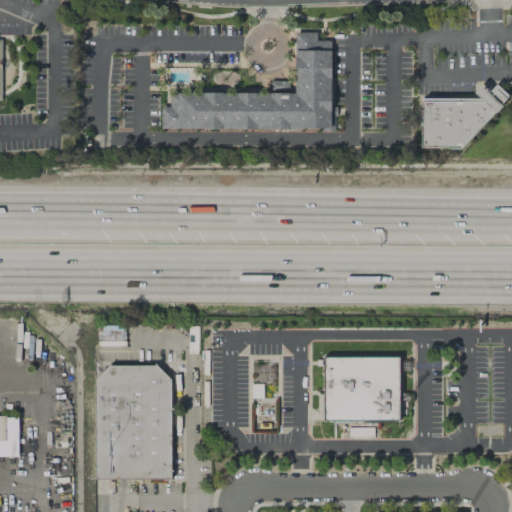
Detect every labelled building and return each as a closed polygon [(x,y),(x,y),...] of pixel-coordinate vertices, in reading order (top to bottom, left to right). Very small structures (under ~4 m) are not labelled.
[(294,32),(316,32),(316,41),(329,41),(329,128),(160,128),(161,107),(168,107),(169,93),(293,93),(294,32)] [(288,81),(272,82),(272,91),(288,90),(288,81)] [(419,148),(459,148),(507,96),(495,84),(481,98),(420,98),(419,148)] [(322,357),(397,357),(397,361),(408,361),(409,365),(409,369),(396,369),(396,420),(322,420),(322,362),(322,357)] [(93,380),(109,365),(154,364),(169,379),(169,479),(94,480),(93,380)] [(0,440),(17,441),(17,417),(0,416),(0,440)]
